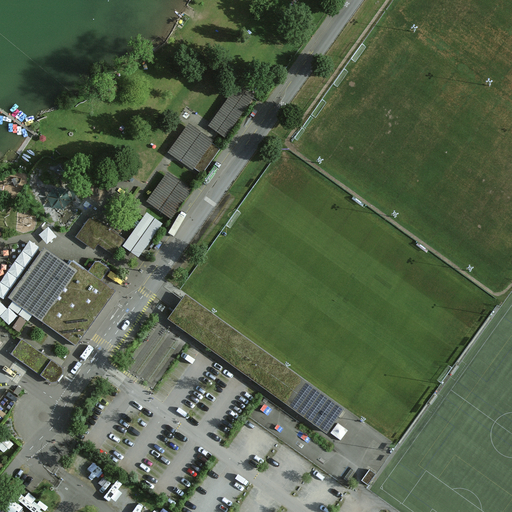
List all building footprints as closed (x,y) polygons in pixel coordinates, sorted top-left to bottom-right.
[(240,85),(209,127),(227,140),(258,97),(240,85)] [(215,142),(190,124),(169,153),(195,172),(197,169),(203,173),(220,150),(213,145),(215,142)] [(192,190),(168,173),(148,202),(171,218),(192,190)] [(165,225),(148,213),(123,247),(140,259),(165,225)] [(126,239),(93,215),(76,238),(94,251),(99,244),(114,255),(126,239)] [(47,241),(56,235),(50,226),(40,232),(47,241)] [(69,265),(45,248),(8,299),(76,348),(116,293),(102,283),(111,271),(99,262),(95,263),(88,272),(72,261),(69,265)] [(63,366),(24,339),(13,354),(54,383),(60,382),(66,373),(63,366)] [(367,485),(375,474),(370,470),(362,481),(367,485)]
